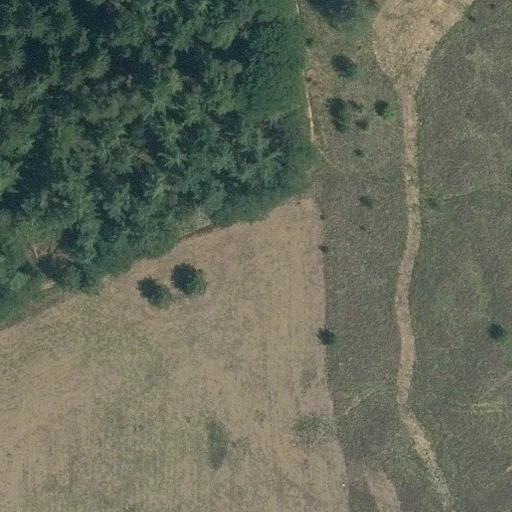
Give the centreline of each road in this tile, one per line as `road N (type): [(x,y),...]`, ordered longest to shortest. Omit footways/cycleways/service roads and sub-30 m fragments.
road 1 (track): [(309,144),(311,167),(0,305)]
road 2 (track): [(309,144),(296,0)]
